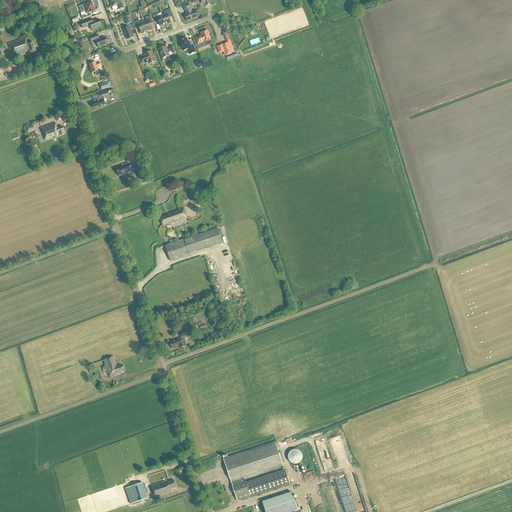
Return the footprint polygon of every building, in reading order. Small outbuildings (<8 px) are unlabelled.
[(118,2),(117,0),(109,0),(112,7),(116,5),(118,10),(124,8),(122,2),(121,0),(118,2)] [(139,9),(146,7),(144,0),(142,0),(140,1),(141,6),(138,7),(139,9)] [(82,5),(78,7),(81,13),(80,14),(81,17),(82,20),(91,16),(90,13),(91,12),(95,11),(91,2),(82,5)] [(198,17),(196,11),(191,13),(190,9),(191,8),(189,4),(184,6),(185,10),(186,10),(187,14),(185,15),(187,21),(198,17)] [(165,15),(162,16),(166,25),(171,23),(169,18),(172,17),(169,10),(164,12),(165,15)] [(162,16),(159,17),(158,14),(153,16),(156,23),(159,22),(161,27),(166,25),(162,16)] [(123,18),(126,25),(132,23),(129,15),(123,18)] [(143,22),(147,32),(150,31),(153,30),(151,24),(153,23),(151,16),(145,18),(146,21),(143,22)] [(91,19),(84,21),(80,23),(82,29),(90,26),(91,30),(101,27),(98,19),(92,22),(91,19)] [(139,21),(134,23),(137,30),(139,29),(141,34),(144,33),(147,32),(143,22),(140,23),(139,21)] [(134,37),(130,27),(123,29),(127,40),(134,37)] [(201,36),(195,38),(198,45),(199,49),(206,46),(205,42),(211,40),(208,31),(200,33),(201,36)] [(97,35),(89,38),(92,46),(93,46),(94,49),(98,48),(107,44),(105,37),(99,40),(97,35)] [(259,37),(250,41),(252,45),(261,42),(259,37)] [(35,51),(32,42),(27,44),(25,38),(8,44),(12,56),(29,51),(30,53),(35,51)] [(189,46),(186,39),(179,42),(183,51),(187,50),(189,55),(196,52),(193,45),(189,46)] [(231,55),(230,49),(232,48),(230,43),(228,44),(227,43),(216,47),(219,54),(222,53),(224,57),(225,56),(225,57),(231,55)] [(166,47),(159,49),(162,59),(170,56),(168,53),(172,52),(173,54),(176,53),(174,47),(170,48),(171,49),(167,50),(166,47)] [(152,52),(145,54),(146,56),(142,58),(144,64),(148,62),(149,64),(156,61),(152,52)] [(95,62),(88,65),(91,73),(98,71),(96,67),(101,66),(99,63),(95,64),(95,62)] [(10,66),(4,68),(7,77),(13,75),(12,72),(10,66)] [(95,102),(91,104),(92,108),(104,104),(101,96),(105,95),(105,92),(97,94),(99,100),(94,102),(95,102)] [(64,134),(62,127),(56,129),(55,124),(41,129),(45,141),(59,136),(64,134)] [(121,166),(115,168),(118,176),(131,172),(128,163),(121,165),(121,166)] [(160,218),(163,226),(165,225),(166,226),(167,226),(168,227),(170,226),(170,224),(187,218),(184,209),(168,215),(160,218)] [(223,244),(221,239),(218,228),(165,246),(170,261),(223,244)] [(174,341),(170,343),(172,349),(179,346),(180,348),(186,346),(185,342),(186,342),(185,338),(184,336),(188,335),(187,331),(180,334),(181,337),(181,339),(178,340),(174,341)] [(103,360),(104,365),(106,374),(108,373),(109,377),(124,372),(122,365),(117,366),(113,356),(103,360)] [(275,443),(224,460),(229,477),(231,482),(237,501),(290,484),(285,470),(246,483),(244,479),(283,466),(275,443)] [(289,453),(288,455),(288,457),(288,459),(289,461),(291,463),(293,464),(295,464),(297,464),(299,463),(301,461),(302,459),(302,457),(302,455),(301,453),(299,451),(297,450),(295,450),(293,450),(291,451),(289,453)] [(176,488),(174,480),(170,482),(170,481),(169,482),(168,481),(152,486),(156,498),(172,493),(171,489),(176,488)] [(143,483),(126,488),(131,504),(148,499),(143,483)] [(293,494),(263,503),(266,511),(289,511),(298,509),(293,494)]
